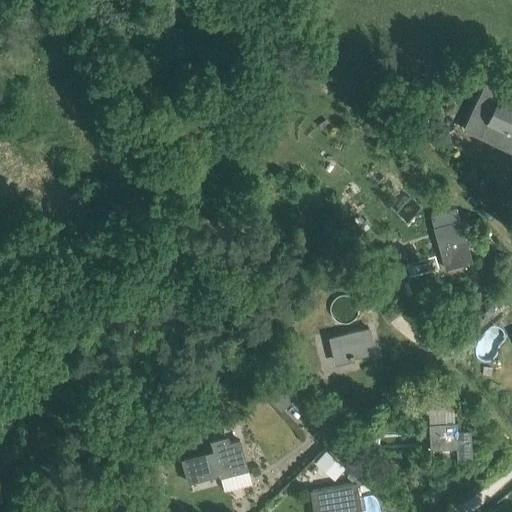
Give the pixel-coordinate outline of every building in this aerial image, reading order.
[(484,123),(511,136),(511,99),(499,93),(484,123)] [(434,225),(446,267),(474,259),(462,217),(461,218),(458,206),(431,213),(435,225),(434,225)] [(379,234),(360,251),(368,261),(388,243),(379,234)] [(511,271),(502,281),(510,289),(511,291),(511,271)] [(386,290),(372,301),(388,320),(402,309),(386,290)] [(452,319),(439,304),(434,309),(427,300),(419,306),(426,316),(424,317),(437,332),(452,319)] [(482,300),(477,306),(479,314),(487,316),(492,310),(490,302),(482,300)] [(374,343),(370,326),(328,336),(334,364),(354,359),(354,356),(368,353),(366,345),(374,343)] [(261,369),(267,375),(275,366),(270,361),(261,369)] [(266,391),(282,408),(300,391),(284,374),(266,391)] [(456,385),(427,387),(428,405),(445,404),(446,423),(430,424),(431,448),(450,446),(450,445),(458,445),(459,457),(473,456),(471,428),(457,429),(457,422),(454,422),(453,404),(457,404),(456,385)] [(213,449),(180,459),(188,483),(219,474),(220,476),(248,468),(240,439),(227,443),(226,437),(211,441),(213,449)] [(336,478),(346,466),(327,449),(316,461),(336,478)] [(148,474),(160,484),(168,475),(156,465),(148,474)] [(348,474),(357,483),(367,482),(353,468),(348,474)] [(356,483),(312,490),(315,511),(335,511),(336,511),(360,508),(356,483)] [(502,503),(490,511),(502,511),(507,509),(502,503)]
